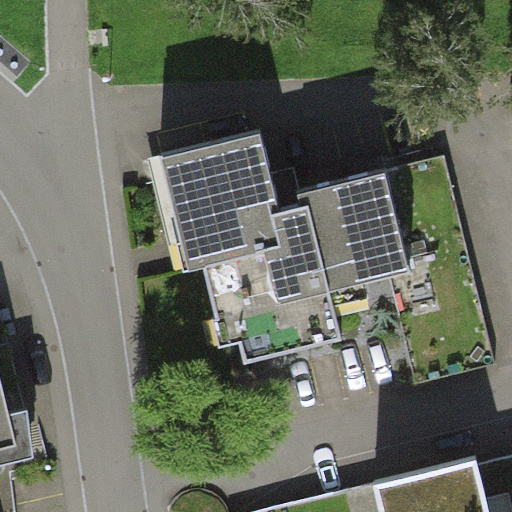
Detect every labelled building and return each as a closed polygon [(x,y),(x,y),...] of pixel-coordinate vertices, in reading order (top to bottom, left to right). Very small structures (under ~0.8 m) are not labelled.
[(261,130),(162,154),(183,243),(201,239),(220,317),(231,314),(243,361),(345,336),(333,286),(410,267),(385,168),(277,194),(261,130)] [(511,355),(511,340),(464,149),(386,168),(438,374),(511,355)] [(0,511),(0,446),(18,441),(14,426),(0,376),(0,511)] [(511,511),(511,453),(465,464),(476,511),(511,511)] [(472,511),(462,466),(265,511),(472,511)]
